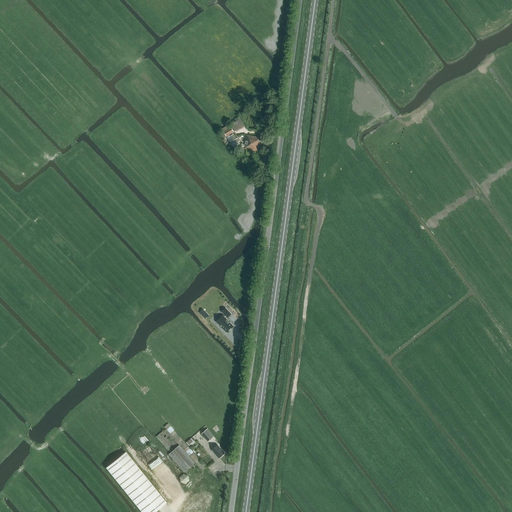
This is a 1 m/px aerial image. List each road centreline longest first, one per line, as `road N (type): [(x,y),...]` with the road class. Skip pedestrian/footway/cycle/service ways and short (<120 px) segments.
road 1 (primary): [(246,511),(315,0)]
road 2 (unclassified): [(233,511),(300,0)]
road 3 (track): [(311,478),(287,430),(321,213),(307,202),(334,0)]
